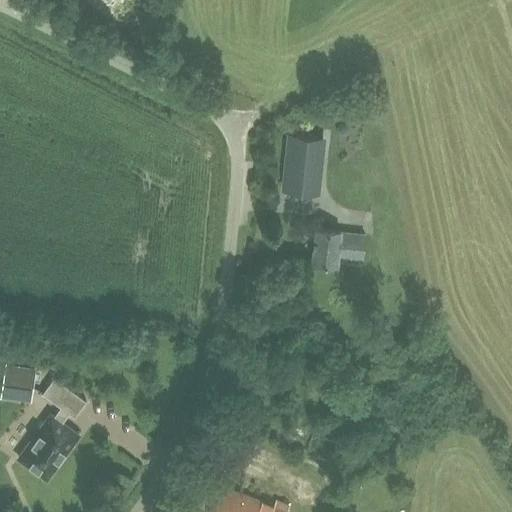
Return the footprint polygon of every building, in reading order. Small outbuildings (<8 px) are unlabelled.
[(317,193),(324,139),(290,135),(284,189),(317,193)] [(362,258),(365,235),(340,232),(340,231),(316,228),(312,262),(337,265),(338,255),(362,258)] [(332,372),(337,374),(353,382),(360,368),(339,358),(332,372)] [(0,396),(31,401),(36,368),(6,363),(0,396)] [(74,417),(86,400),(54,377),(42,393),(61,406),(53,416),(50,413),(18,457),(47,478),(79,435),(62,422),(69,413),(74,417)] [(252,431),(258,413),(240,407),(234,424),(252,431)] [(274,505),(223,486),(213,511),(286,511),(289,505),(276,500),(274,505)]
